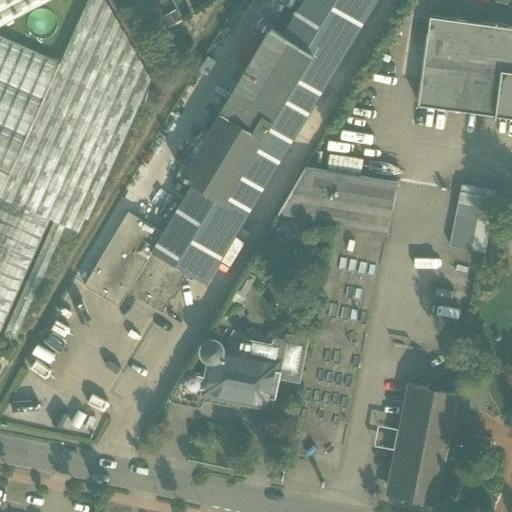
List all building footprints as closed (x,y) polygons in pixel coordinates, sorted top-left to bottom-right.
[(0,0),(0,189),(3,191),(3,190),(60,63),(0,36),(0,26),(50,0),(0,0)] [(88,0),(60,63),(3,190),(70,220),(141,62),(105,0),(88,0)] [(375,0),(303,0),(282,35),(313,54),(335,67),(375,0)] [(511,28),(429,17),(418,105),(511,118),(511,28)] [(271,29),(222,112),(221,112),(182,177),(192,183),(224,202),(313,54),(282,35),(271,29)] [(313,54),(224,202),(246,215),(335,67),(313,54)] [(3,190),(3,191),(0,196),(0,198),(49,220),(54,222),(64,226),(80,234),(150,78),(141,62),(70,220),(3,190)] [(397,182),(306,167),(277,214),(303,218),(387,231),(397,182)] [(224,202),(192,183),(162,233),(151,251),(152,252),(185,272),(186,272),(205,283),(246,215),(224,202)] [(496,191),(461,185),(460,192),(494,197),(496,191)] [(494,197),(460,192),(449,246),(484,253),(494,197)] [(0,330),(49,220),(0,198),(0,330)] [(128,212),(84,285),(118,306),(127,292),(128,292),(152,252),(151,251),(162,233),(128,212)] [(303,218),(277,214),(264,238),(276,243),(281,234),(295,236),(303,218)] [(64,226),(54,222),(2,336),(13,340),(64,226)] [(185,272),(152,252),(128,292),(162,312),(185,272)] [(308,338),(286,333),(285,340),(278,338),(276,345),(279,346),(276,361),(277,361),(274,373),(300,378),(308,338)] [(242,343),(230,341),(228,351),(225,351),(225,349),(225,347),(224,345),(223,343),(222,341),(220,339),(217,338),(215,337),(212,337),(210,337),(207,338),(205,340),(203,343),(202,345),(201,347),(201,349),(201,352),(202,354),(203,356),(205,357),(206,359),(208,360),(212,361),(206,392),(268,405),(274,373),(277,361),(276,361),(279,346),(276,345),(253,340),(252,342),(243,340),(242,343)] [(195,372),(185,370),(169,396),(196,402),(201,380),(194,378),(195,372)] [(458,393),(412,384),(390,493),(436,502),(458,393)] [(484,391),(463,386),(459,409),(480,413),(484,391)] [(376,425),(372,443),(389,446),(393,428),(376,425)]
